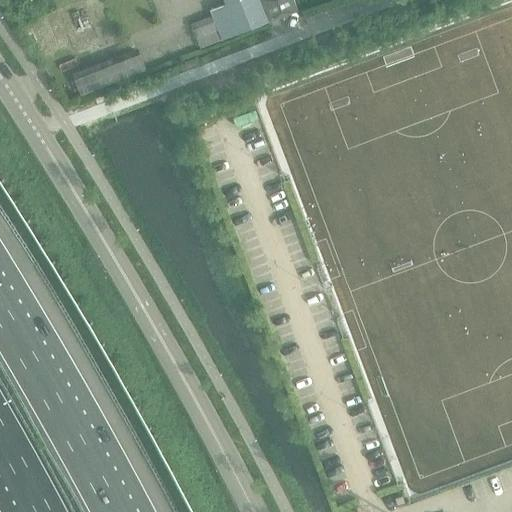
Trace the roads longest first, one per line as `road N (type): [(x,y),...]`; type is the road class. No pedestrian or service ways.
road 1 (unclassified): [(251,511),(46,148),(0,81)]
road 2 (motorway): [(112,511),(0,310)]
